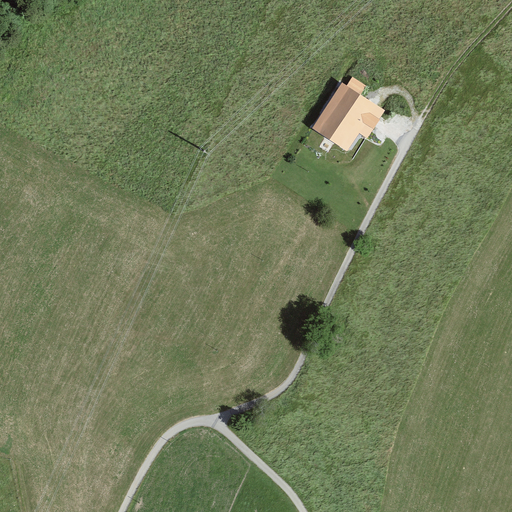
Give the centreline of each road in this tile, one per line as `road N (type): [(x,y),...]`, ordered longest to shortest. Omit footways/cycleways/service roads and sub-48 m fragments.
road 1 (residential): [(211,424),(271,399),(296,378),(419,127)]
road 2 (track): [(511,7),(451,74),(419,127)]
road 3 (unclassified): [(124,511),(154,453),(177,429),(211,424)]
road 4 (unclassified): [(211,424),(303,511)]
